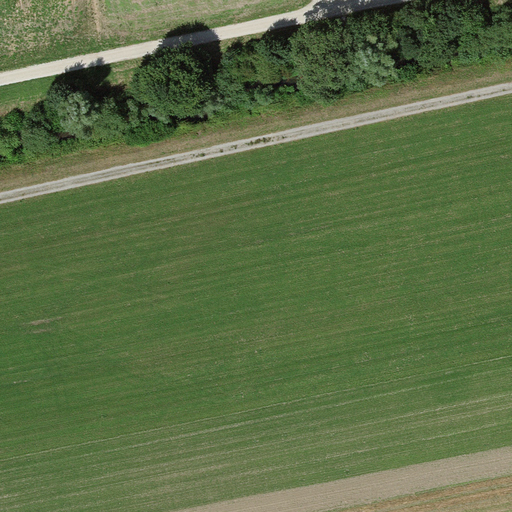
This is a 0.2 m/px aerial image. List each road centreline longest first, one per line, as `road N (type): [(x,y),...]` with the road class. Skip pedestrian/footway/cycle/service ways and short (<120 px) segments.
road 1 (track): [(511,87),(0,198)]
road 2 (track): [(0,80),(379,0)]
